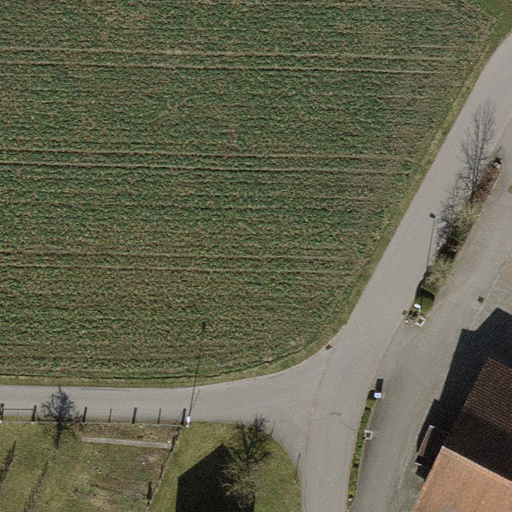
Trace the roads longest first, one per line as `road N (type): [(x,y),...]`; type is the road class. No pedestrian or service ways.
road 1 (unclassified): [(326,403),(335,363),(431,224),(511,75)]
road 2 (unclassified): [(0,400),(326,403)]
